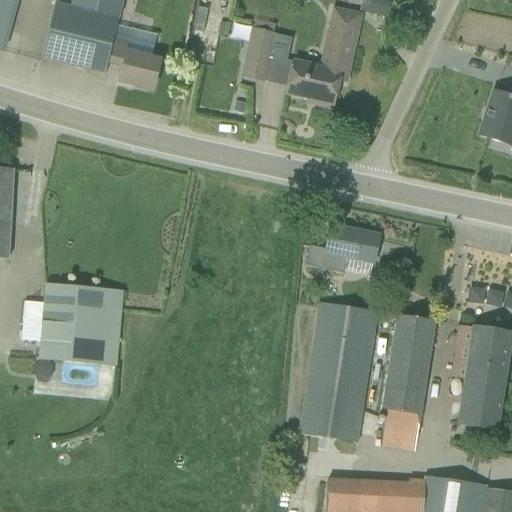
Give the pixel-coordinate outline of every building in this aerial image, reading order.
[(377,4),(375,16),(387,18),(389,7),(377,4)] [(107,65),(113,37),(117,20),(71,9),(55,5),(41,60),(104,75),(107,65)] [(321,70),(293,63),(286,96),(315,102),(314,106),(332,110),(339,75),(346,76),(359,20),(333,15),(321,70)] [(223,39),(226,25),(220,24),(217,38),(223,39)] [(274,35),(253,30),(242,79),(263,83),(268,58),(286,62),(288,56),(270,52),(274,35)] [(119,84),(152,91),(159,62),(127,54),(130,41),(113,37),(107,65),(122,69),(119,84)] [(511,98),(492,91),(476,138),(511,149),(511,98)] [(246,106),(235,103),(232,113),(243,116),(246,106)] [(0,260),(8,261),(12,171),(0,170),(0,260)] [(293,237),(296,221),(276,217),(273,233),(293,237)] [(373,265),(378,238),(330,228),(325,251),(309,248),(305,268),(342,276),(345,259),(373,265)] [(38,362),(116,369),(120,315),(122,294),(45,287),(43,305),(23,304),(22,322),(41,324),(38,362)] [(298,435),(355,444),(376,314),(319,305),(298,435)] [(434,323),(396,317),(381,418),(384,418),(381,441),(415,446),(434,323)] [(458,426),(495,432),(511,335),(473,329),(458,426)] [(483,450),(494,450),(493,442),(483,442),(483,450)] [(404,511),(511,511),(511,493),(486,490),(487,488),(423,482),(422,491),(408,489),(404,511)]
